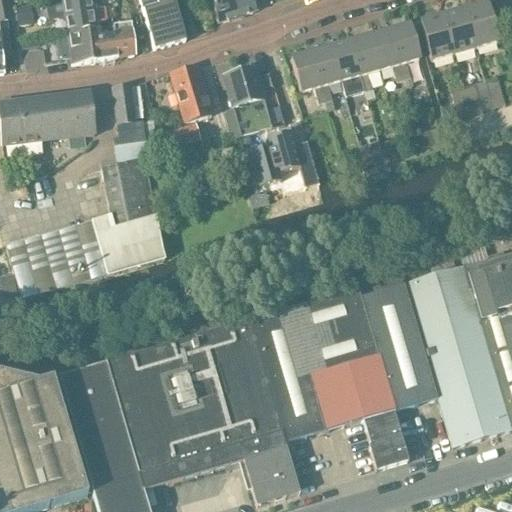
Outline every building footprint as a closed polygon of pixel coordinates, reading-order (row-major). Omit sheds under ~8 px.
[(0,0),(0,23),(9,22),(7,9),(4,0),(0,0)] [(69,0),(61,1),(66,36),(99,31),(97,21),(106,20),(105,9),(96,10),(94,0),(69,0)] [(137,0),(139,6),(141,12),(153,53),(184,44),(172,0),(137,0)] [(207,0),(217,26),(237,20),(229,0),(207,0)] [(229,0),(237,20),(255,14),(255,12),(250,0),(229,0)] [(464,13),(475,52),(496,46),(497,46),(491,24),(486,7),(484,7),(464,13)] [(18,10),(18,20),(30,19),(30,9),(18,10)] [(452,57),(453,58),(475,52),(464,13),(442,19),(452,57)] [(431,64),(453,58),(452,57),(442,19),(420,25),(419,26),(430,64),(431,64)] [(90,42),(94,65),(134,59),(129,24),(112,27),(112,29),(112,32),(113,39),(90,42)] [(0,76),(2,76),(0,58),(0,55),(9,55),(7,37),(5,37),(4,27),(0,27),(0,76)] [(388,34),(402,83),(407,95),(415,93),(413,88),(425,85),(419,62),(409,28),(408,29),(408,28),(388,34)] [(66,36),(70,64),(71,68),(94,65),(90,42),(113,39),(112,32),(112,29),(99,31),(66,36)] [(368,39),(378,74),(391,71),(396,85),(402,83),(388,34),(368,39)] [(350,45),(363,95),(370,93),(366,78),(378,74),(368,39),(350,45)] [(34,42),(20,44),(21,52),(35,50),(34,42)] [(330,50),(340,85),(352,82),(356,97),(363,95),(350,45),(330,50)] [(309,56),(324,106),(331,104),(327,89),(340,85),(330,50),(309,56)] [(317,108),(324,106),(309,56),(291,61),(291,62),(290,62),(299,96),(301,96),(313,93),(317,108)] [(201,86),(196,69),(169,77),(183,127),(210,120),(201,86)] [(232,111),(240,139),(269,131),(261,103),(261,102),(259,93),(255,79),(253,71),(223,79),(232,111)] [(489,104),(491,112),(504,109),(498,87),(496,81),(484,84),(489,104)] [(462,90),(470,118),(482,115),(480,107),(479,107),(474,87),(462,90)] [(112,231),(93,237),(105,279),(162,262),(143,161),(147,160),(141,124),(135,125),(134,122),(130,90),(130,88),(111,91),(115,126),(117,140),(112,141),(115,166),(99,169),(109,219),(112,231)] [(451,100),(457,122),(470,118),(462,90),(450,94),(451,100)] [(93,139),(87,94),(0,105),(0,142),(1,151),(70,142),(71,151),(84,149),(82,140),(93,139)] [(232,111),(224,113),(232,141),(240,139),(232,111)] [(142,125),(153,172),(162,170),(151,123),(142,125)] [(170,151),(200,143),(195,126),(165,134),(170,151)] [(429,146),(425,135),(418,137),(421,148),(429,146)] [(269,149),(248,155),(258,190),(280,184),(278,177),(298,171),(304,191),(318,188),(306,145),(293,149),(291,142),(287,143),(285,136),(267,141),(269,149)] [(397,155),(394,142),(377,146),(381,159),(397,155)] [(365,174),(363,168),(363,167),(354,170),(356,177),(365,174)] [(195,189),(206,195),(213,180),(202,175),(195,189)] [(510,433),(511,434),(511,433),(511,256),(502,259),(501,255),(485,260),(487,264),(482,265),(462,271),(510,433)] [(403,288),(436,403),(450,452),(511,434),(510,433),(462,271),(403,288)] [(16,297),(12,277),(0,278),(0,298),(0,300),(16,297)] [(392,416),(393,416),(436,403),(403,288),(402,289),(359,301),(376,360),(392,416)] [(284,448),(284,447),(361,425),(368,449),(367,449),(374,474),(408,465),(393,416),(392,416),(376,360),(359,301),(356,292),(248,324),(283,447),(284,448)] [(57,380),(95,511),(147,511),(142,494),(242,465),(255,510),(299,497),(284,447),(284,448),(283,447),(248,324),(57,380)] [(0,511),(41,511),(85,499),(51,383),(36,387),(0,378),(0,511)] [(434,439),(439,456),(450,453),(445,436),(434,439)]
